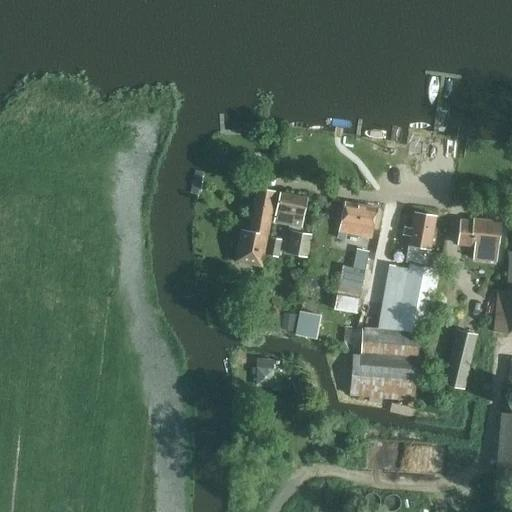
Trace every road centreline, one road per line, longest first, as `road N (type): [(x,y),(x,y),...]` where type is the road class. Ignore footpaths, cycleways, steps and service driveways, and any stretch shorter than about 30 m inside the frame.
road 1 (track): [(511,349),(502,356),(491,445),(471,476),(426,490),(315,474),(297,483),(280,511)]
road 2 (residential): [(511,208),(394,199),(269,175)]
